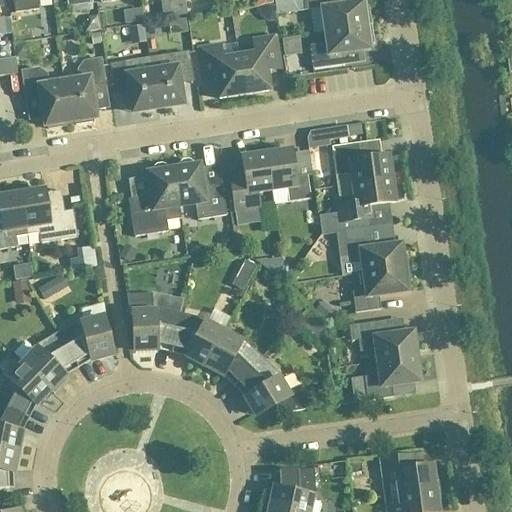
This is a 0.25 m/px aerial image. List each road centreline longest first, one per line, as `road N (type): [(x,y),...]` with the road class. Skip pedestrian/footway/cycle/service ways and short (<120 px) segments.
road 1 (residential): [(88,148),(414,98)]
road 2 (residential): [(460,421),(414,98)]
road 3 (residential): [(88,148),(128,390)]
road 4 (residential): [(460,421),(231,454)]
road 5 (residential): [(128,390),(85,407),(54,443),(49,511)]
road 6 (residential): [(231,454),(206,414),(180,397),(128,390)]
